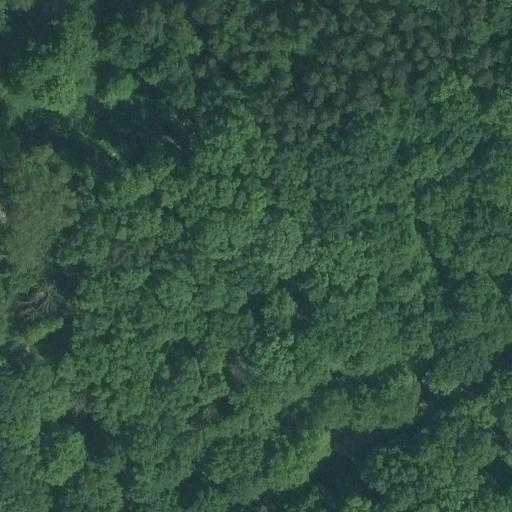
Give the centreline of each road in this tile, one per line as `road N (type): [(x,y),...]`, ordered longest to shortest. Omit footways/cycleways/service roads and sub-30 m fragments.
road 1 (track): [(511,344),(234,511)]
road 2 (track): [(45,511),(0,218)]
